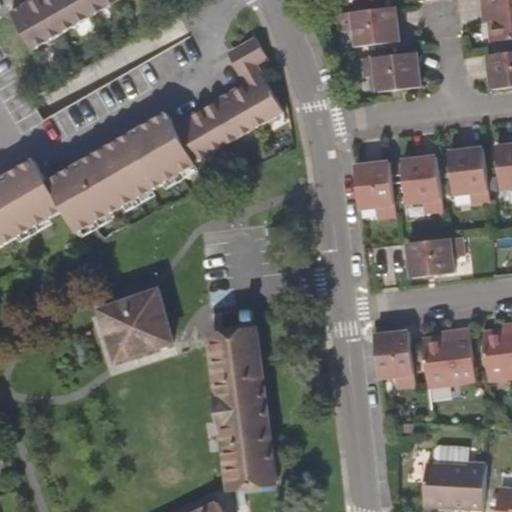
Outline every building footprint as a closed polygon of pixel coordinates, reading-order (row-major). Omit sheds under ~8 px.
[(25,0),(8,10),(31,49),(113,0),(25,0)] [(511,0),(481,0),(484,17),(490,16),(494,44),(511,41),(511,0)] [(398,8),(343,14),(345,31),(358,30),(360,47),(402,42),(398,8)] [(251,39),(235,49),(238,54),(230,59),(239,73),(253,65),(263,59),(251,39)] [(227,54),(230,59),(238,54),(235,49),(227,54)] [(419,53),(364,59),(365,77),(377,76),(380,93),(423,88),(419,53)] [(511,53),(489,56),(492,90),(511,88),(511,53)] [(258,73),(253,65),(239,73),(244,82),(258,73)] [(43,177),(35,164),(34,161),(0,181),(0,247),(63,211),(77,236),(197,166),(195,164),(281,113),(258,73),(244,82),(172,125),(164,114),(46,183),(43,177)] [(511,147),(498,149),(503,190),(511,189),(511,147)] [(492,205),(486,150),(451,154),(457,197),(472,195),(474,207),(492,205)] [(446,213),(440,158),(404,162),(410,204),(425,203),(427,215),(446,213)] [(41,160),(35,164),(43,177),(49,173),(41,160)] [(360,188),(363,210),(378,208),(380,221),(399,219),(392,164),(357,168),(360,188)] [(465,238),(449,240),(411,244),(414,279),(456,274),(454,258),(467,256),(465,238)] [(178,343),(167,310),(165,304),(161,290),(101,309),(118,362),(178,343)] [(485,335),(490,382),(511,379),(511,325),(511,326),(511,332),(485,335)] [(425,341),(430,389),(477,383),(472,330),(452,332),(453,338),(425,341)] [(277,484),(261,333),(212,339),(229,489),(277,484)] [(379,341),(384,383),(402,380),(404,394),(421,392),(414,337),(379,341)] [(38,373),(41,381),(78,367),(76,360),(38,373)] [(390,425),(392,446),(407,444),(405,425),(405,422),(390,425)] [(420,428),(410,428),(409,438),(419,439),(420,428)] [(487,511),(491,466),(473,464),(474,452),(445,449),(440,453),(439,466),(432,465),(428,506),(487,511)] [(511,511),(511,489),(502,488),(499,511),(511,511)] [(218,511),(213,502),(195,511),(218,511)]
